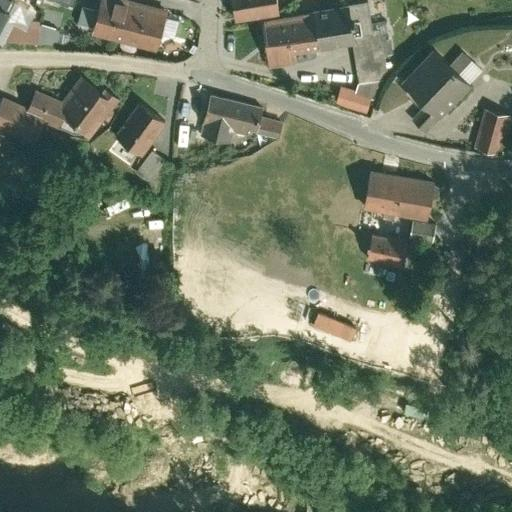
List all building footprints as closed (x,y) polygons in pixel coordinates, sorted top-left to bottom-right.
[(0,0),(0,22),(13,0),(0,0)] [(93,28),(95,21),(91,19),(94,8),(90,0),(85,0),(81,13),(93,28)] [(168,8),(137,0),(100,0),(99,5),(95,4),(94,8),(91,19),(95,21),(93,28),(92,31),(157,48),(162,30),(172,33),(176,20),(166,18),(168,8)] [(240,0),(241,9),(287,3),(286,0),(240,0)] [(327,0),(321,1),(327,38),(347,35),(346,27),(363,25),(358,0),(327,0)] [(303,52),(301,39),(315,37),(315,40),(327,38),(321,1),(268,9),(275,56),(303,52)] [(389,26),(358,31),(363,73),(389,69),(394,61),(389,26)] [(441,34),(408,66),(432,90),(417,105),(430,118),(445,104),(447,105),(479,73),(441,34)] [(111,89),(82,66),(61,91),(66,101),(87,118),(111,89)] [(347,74),(341,91),(372,101),(378,84),(347,74)] [(29,98),(28,100),(41,107),(61,114),(66,101),(61,91),(37,81),(29,98)] [(172,104),(147,86),(123,120),(149,138),(172,104)] [(4,87),(0,96),(0,112),(19,121),(22,114),(28,100),(29,98),(4,87)] [(261,101),(208,88),(201,115),(206,116),(202,132),(236,140),(240,125),(254,128),(258,111),(261,101)] [(511,100),(492,95),(481,132),(500,138),(511,100)] [(284,117),(258,111),(254,128),(280,135),(284,117)] [(156,180),(175,164),(163,150),(145,166),(156,180)] [(443,165),(380,153),(373,185),(415,193),(413,200),(423,201),(436,204),(443,165)] [(436,204),(423,201),(419,222),(442,226),(446,206),(436,204)] [(418,225),(381,217),(376,240),(413,248),(418,225)] [(174,266),(174,223),(153,223),(154,267),(174,266)] [(332,305),(325,320),(364,336),(371,321),(332,305)]
